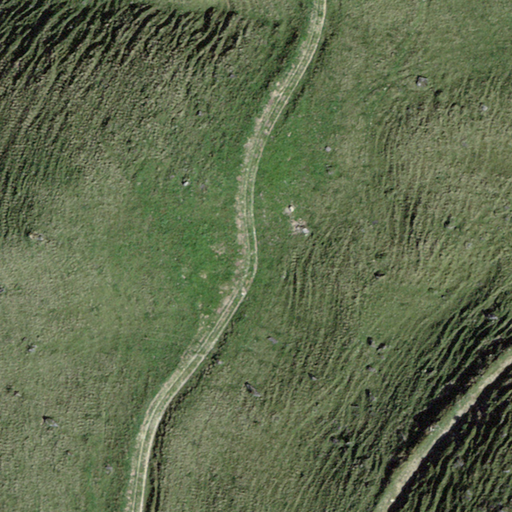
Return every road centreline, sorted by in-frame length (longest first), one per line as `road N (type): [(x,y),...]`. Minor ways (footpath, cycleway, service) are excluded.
road 1 (track): [(135,511),(155,417),(249,278),(252,172),(311,50),(321,0)]
road 2 (track): [(382,511),(453,417),(511,360)]
